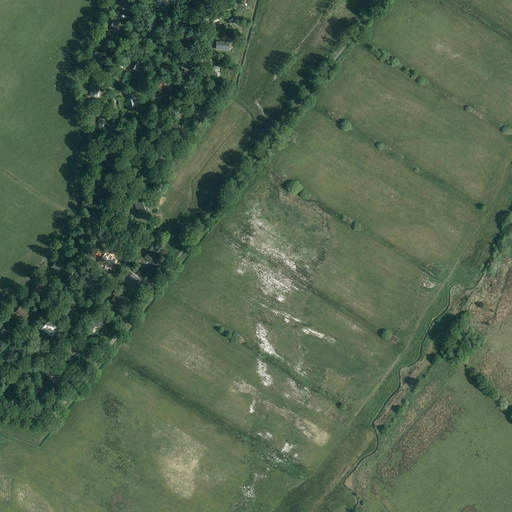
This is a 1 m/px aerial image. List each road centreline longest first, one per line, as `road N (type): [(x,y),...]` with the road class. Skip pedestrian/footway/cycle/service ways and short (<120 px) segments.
road 1 (track): [(213,0),(193,82),(140,157),(115,216),(55,298),(57,311),(106,349)]
road 2 (unclassified): [(177,258),(57,411),(36,417),(0,410)]
road 3 (track): [(134,0),(133,29),(112,74),(131,177)]
